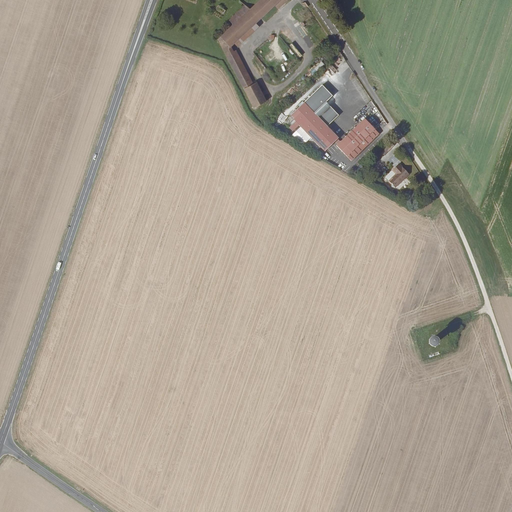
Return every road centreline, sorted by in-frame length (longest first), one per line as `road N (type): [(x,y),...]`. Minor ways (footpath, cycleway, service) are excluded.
road 1 (primary): [(0,441),(151,0)]
road 2 (residential): [(489,306),(444,200),(313,0)]
road 3 (tertiary): [(0,441),(102,511)]
